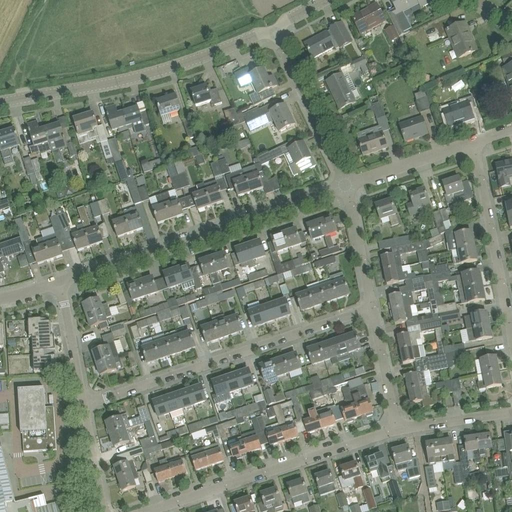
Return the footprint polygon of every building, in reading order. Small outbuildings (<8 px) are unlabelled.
[(391,0),(396,8),(399,15),(419,5),(421,8),(431,3),(429,0),(391,0)] [(386,21),(377,4),(352,18),(361,35),(386,21)] [(398,19),(392,22),(398,34),(399,37),(410,32),(409,31),(405,32),(404,31),(398,19)] [(326,32),(304,43),(312,59),(334,48),(351,39),(343,23),(330,30),(331,31),(327,33),(326,32)] [(461,58),(477,51),(473,41),(471,42),(464,24),(447,31),(451,40),(453,39),(461,58)] [(399,39),(399,38),(393,27),(385,31),(392,42),(394,41),(399,51),(404,48),(399,39)] [(354,71),(366,65),(363,57),(350,64),(354,71)] [(511,65),(503,69),(511,95),(511,65)] [(242,87),(253,82),(263,103),(276,96),(273,88),(277,86),(273,77),(268,80),(264,70),(251,76),(248,69),(236,75),(242,87)] [(472,71),(466,73),(468,78),(472,80),(473,77),(478,79),(481,75),(475,72),(472,71)] [(433,78),(423,74),(421,80),(430,84),(433,78)] [(339,110),(355,103),(342,75),(326,82),(339,110)] [(213,107),(223,104),(218,90),(209,93),(207,86),(191,91),(196,107),(211,103),(213,107)] [(415,95),(417,101),(416,101),(420,113),(432,109),(428,97),(427,98),(425,92),(415,95)] [(161,117),(180,111),(176,96),(156,102),(161,117)] [(470,110),(475,108),(476,108),(473,96),(460,101),(461,105),(443,111),(448,127),(473,119),(470,110)] [(373,107),(377,120),(385,117),(381,103),(373,107)] [(117,106),(106,109),(113,132),(118,130),(119,133),(129,130),(128,127),(123,113),(119,114),(117,106)] [(270,106),(256,113),(255,110),(243,115),(251,132),(274,121),(279,132),(295,125),(286,106),(273,112),(270,106)] [(123,113),(128,127),(134,125),(136,133),(145,130),(144,126),(151,124),(147,111),(141,113),(139,108),(123,113)] [(225,113),(230,129),(241,125),(235,109),(225,113)] [(98,128),(93,113),(73,120),(77,131),(76,131),(78,137),(87,134),(89,141),(95,139),(97,145),(101,143),(97,128),(98,128)] [(197,137),(191,118),(183,121),(188,140),(197,137)] [(423,118),(400,126),(405,142),(428,134),(423,118)] [(31,155),(38,153),(36,148),(50,143),(45,128),(40,130),(37,122),(27,126),(34,146),(29,148),(31,155)] [(53,151),(68,146),(67,144),(73,142),(69,128),(62,130),(60,124),(45,128),(50,143),(53,151)] [(11,156),(9,150),(21,146),(15,129),(0,134),(0,149),(3,158),(11,156)] [(382,133),(368,138),(358,141),(363,156),(387,148),(382,133)] [(116,139),(108,142),(113,158),(119,156),(121,155),(116,139)] [(101,143),(106,160),(113,158),(108,142),(108,141),(101,143)] [(291,143),(258,159),(261,166),(290,152),(295,163),(289,166),(294,177),(315,167),(304,143),(294,148),(291,143)] [(195,157),(196,158),(202,155),(200,148),(188,152),(191,159),(195,157)] [(205,163),(202,155),(196,158),(198,166),(205,163)] [(30,158),(23,160),(29,176),(36,174),(32,161),(31,162),(30,158)] [(39,159),(32,161),(36,174),(41,172),(43,172),(39,159)] [(243,170),(251,193),(263,189),(261,181),(267,179),(261,167),(261,166),(258,159),(254,161),(256,166),(243,170)] [(218,163),(223,176),(230,174),(226,160),(225,161),(220,162),(218,163)] [(121,162),(116,164),(122,182),(127,180),(134,178),(132,170),(128,172),(124,161),(123,161),(121,162)] [(501,189),(509,187),(508,178),(511,177),(511,162),(496,165),(501,189)] [(178,176),(183,189),(190,187),(183,163),(175,166),(179,176),(178,176)] [(215,179),(223,176),(218,163),(211,165),(215,179)] [(149,164),(142,166),(144,173),(151,171),(149,164)] [(238,197),(251,193),(243,170),(243,171),(226,177),(230,191),(235,189),(238,197)] [(36,174),(29,176),(33,187),(39,185),(38,181),(36,174)] [(176,192),(183,189),(178,176),(171,178),(176,192)] [(136,205),(143,203),(138,190),(134,178),(127,180),(136,205)] [(459,178),(443,183),(447,195),(445,196),(448,205),(456,202),(455,197),(472,191),(468,181),(461,183),(459,178)] [(203,184),(211,207),(223,203),(216,182),(204,186),(204,184),(203,184)] [(198,211),(211,207),(203,184),(197,186),(199,194),(193,196),(198,211)] [(72,187),(64,190),(64,191),(66,197),(66,198),(74,195),(72,187)] [(138,190),(143,203),(150,200),(145,187),(138,190)] [(412,200),(407,202),(410,213),(412,217),(418,215),(425,212),(424,210),(431,207),(429,202),(428,197),(425,189),(411,194),(412,200)] [(163,195),(171,220),(184,216),(179,201),(172,203),(169,193),(163,195)] [(158,225),(171,220),(163,195),(156,197),(160,207),(152,210),(158,225)] [(0,211),(5,210),(5,211),(11,209),(8,200),(0,202),(0,211)] [(98,203),(103,216),(110,214),(105,201),(98,203)] [(388,218),(391,227),(400,224),(391,201),(375,207),(380,221),(388,218)] [(95,219),(103,216),(98,203),(91,205),(95,219)] [(84,207),(78,210),(82,221),(83,225),(91,247),(103,243),(102,239),(100,233),(99,230),(98,228),(92,230),(88,219),(84,207)] [(126,219),(131,234),(144,229),(137,208),(123,213),(126,219)] [(58,217),(66,239),(73,237),(65,214),(63,215),(62,210),(56,212),(58,216),(58,217)] [(440,212),(443,223),(449,221),(445,210),(440,212)] [(440,212),(433,214),(438,229),(440,235),(441,235),(447,233),(446,231),(443,223),(440,212)] [(56,235),(43,239),(51,261),(63,257),(58,242),(66,239),(58,217),(50,219),(56,235)] [(325,236),(325,237),(329,249),(334,248),(330,235),(337,233),(332,218),(320,222),(325,236)] [(22,219),(15,221),(18,230),(21,238),(22,243),(30,241),(25,228),(22,219)] [(118,238),(131,234),(126,219),(113,223),(118,238)] [(312,241),(325,237),(325,236),(320,222),(308,226),(312,241)] [(78,252),(91,247),(83,225),(77,227),(80,234),(73,236),(78,252)] [(284,234),(289,249),(301,245),(296,230),(284,234)] [(461,234),(456,235),(456,236),(457,242),(459,250),(475,247),(472,232),(461,234)] [(273,242),(268,244),(272,254),(289,249),(284,234),(279,236),(278,234),(273,236),(273,238),(272,238),(273,242)] [(428,241),(425,242),(427,250),(430,249),(431,248),(444,242),(441,235),(440,235),(432,239),(428,241)] [(391,249),(398,248),(412,245),(410,236),(379,243),(380,251),(391,249)] [(15,240),(2,244),(5,252),(6,256),(24,249),(22,243),(21,238),(15,240)] [(33,250),(38,265),(51,261),(43,239),(37,241),(39,248),(33,250)] [(248,246),(253,261),(265,257),(260,242),(248,246)] [(398,248),(400,255),(417,252),(420,264),(422,264),(429,262),(428,255),(425,242),(412,245),(398,248)] [(255,268),(253,261),(248,246),(236,250),(242,269),(249,267),(250,270),(255,268)] [(334,248),(329,249),(331,255),(340,252),(338,246),(334,248)] [(460,257),(453,258),(455,264),(461,263),(462,264),(477,261),(475,247),(459,250),(460,257)] [(320,253),(321,258),(331,255),(329,249),(320,253)] [(212,258),(217,273),(229,269),(224,254),(212,258)] [(25,255),(18,258),(21,268),(29,265),(25,255)] [(392,255),(381,257),(384,271),(402,268),(400,255),(393,257),(392,255)] [(325,264),(326,266),(336,263),(334,257),(326,260),(327,263),(325,264)] [(212,258),(200,262),(205,277),(210,276),(213,286),(214,289),(212,289),(214,294),(214,295),(217,294),(222,292),(223,292),(222,289),(221,286),(220,284),(220,283),(217,273),(212,258)] [(293,261),(296,270),(306,267),(303,258),(293,261)] [(317,269),(326,266),(325,264),(327,263),(326,260),(315,264),(317,269)] [(280,262),(274,264),(278,276),(283,275),(283,274),(291,272),(296,270),(293,261),(284,264),(281,265),(280,262)] [(296,270),(291,272),(293,277),(312,271),(310,265),(306,267),(296,270)] [(431,276),(450,272),(448,265),(435,267),(434,265),(430,266),(430,269),(431,276)] [(176,270),(181,285),(183,291),(196,287),(197,290),(202,288),(201,283),(195,285),(189,266),(176,270)] [(402,268),(384,271),(387,285),(398,283),(405,281),(406,287),(412,286),(426,283),(425,277),(425,276),(416,278),(415,274),(412,275),(409,275),(408,272),(403,273),(402,268)] [(169,289),(181,285),(176,270),(164,274),(169,289)] [(257,274),(259,280),(268,277),(266,270),(257,274)] [(463,276),(456,277),(457,281),(459,291),(482,286),(479,271),(463,275),(463,276)] [(450,272),(431,276),(433,282),(433,284),(438,283),(449,281),(451,280),(451,278),(450,272)] [(250,283),(259,280),(257,274),(248,277),(250,283)] [(280,282),(278,276),(265,280),(267,286),(280,282)] [(141,282),(146,298),(158,294),(153,278),(141,282)] [(231,283),(221,286),(222,289),(223,292),(224,291),(233,288),(241,286),(239,280),(231,283)] [(253,284),(255,291),(265,287),(262,281),(253,284)] [(311,290),(327,285),(326,281),(310,286),(311,290)] [(333,285),(338,299),(350,296),(345,281),(333,285)] [(130,292),(124,294),(128,303),(129,308),(135,306),(134,302),(146,298),(141,282),(135,284),(134,282),(129,284),(129,286),(128,287),(130,292)] [(412,286),(406,287),(408,293),(412,292),(412,293),(414,293),(427,290),(430,303),(436,302),(433,284),(433,282),(426,283),(412,286)] [(246,294),(255,291),(253,284),(238,290),(241,299),(247,297),(246,294)] [(286,285),(281,286),(283,295),(289,293),(286,285)] [(321,288),(326,303),(338,299),(333,285),(321,288)] [(482,286),(459,291),(462,305),(468,304),(475,303),(485,301),(482,286)] [(212,288),(204,291),(206,297),(214,294),(212,289),(212,288)] [(309,292),(314,307),(326,303),(321,288),(309,292)] [(121,306),(128,303),(124,294),(123,294),(122,289),(116,291),(121,306)] [(222,292),(217,294),(219,302),(229,299),(235,297),(234,291),(227,293),(223,295),(222,292)] [(302,311),(314,307),(309,292),(297,296),(302,311)] [(391,304),(389,304),(390,310),(392,309),(392,311),(411,307),(414,306),(412,293),(412,292),(408,293),(400,294),(399,295),(389,297),(391,304)] [(186,298),(188,304),(197,301),(195,294),(186,298)] [(206,297),(205,297),(206,301),(207,300),(208,303),(206,304),(207,306),(218,303),(219,302),(217,294),(214,295),(214,294),(206,297)] [(170,309),(178,307),(188,304),(186,298),(176,301),(175,298),(168,300),(170,309)] [(84,305),(88,317),(110,309),(108,304),(102,306),(100,300),(84,305)] [(206,301),(197,304),(198,309),(207,306),(206,304),(208,303),(207,300),(206,301)] [(273,305),(278,319),(291,315),(286,301),(273,305)] [(392,312),(391,312),(392,317),(393,317),(395,324),(406,322),(407,328),(420,326),(440,322),(439,315),(437,307),(436,302),(430,303),(431,308),(433,316),(413,320),(411,307),(392,311),(392,312)] [(437,307),(439,315),(458,311),(456,303),(438,307),(437,307)] [(167,304),(149,310),(150,313),(152,312),(153,315),(157,314),(169,310),(170,309),(169,309),(167,304)] [(261,309),(266,324),(278,319),(273,305),(261,309)] [(170,316),(171,319),(181,315),(183,320),(190,318),(187,307),(179,310),(178,307),(170,309),(169,310),(170,313),(171,312),(172,315),(170,316)] [(113,317),(110,309),(88,317),(92,328),(100,326),(101,331),(109,328),(107,319),(113,317)] [(254,328),(266,324),(261,309),(249,313),(254,328)] [(143,319),(153,315),(152,312),(150,313),(149,310),(141,313),(143,319)] [(160,322),(171,319),(170,316),(172,315),(171,312),(170,313),(169,310),(157,314),(160,322)] [(458,311),(439,315),(440,322),(440,324),(461,320),(459,311),(458,311)] [(464,317),(467,330),(490,326),(487,313),(472,316),(464,317)] [(214,325),(219,340),(231,336),(226,321),(224,316),(212,320),(214,325)] [(146,320),(148,326),(158,323),(156,317),(146,320)] [(226,321),(231,336),(243,331),(238,317),(226,321)] [(28,324),(29,330),(51,329),(51,328),(48,328),(48,324),(51,323),(51,322),(50,322),(50,320),(41,320),(29,320),(29,324),(28,324)] [(139,330),(148,326),(146,320),(137,324),(139,330)] [(440,322),(420,326),(422,333),(435,330),(437,343),(443,342),(440,322)] [(110,328),(112,334),(126,329),(124,323),(110,328)] [(207,344),(219,340),(214,325),(202,329),(207,344)] [(141,337),(137,326),(131,328),(135,339),(141,337)] [(492,338),(490,326),(467,330),(469,342),(477,341),(492,338)] [(29,338),(32,338),(55,337),(55,336),(52,336),(51,329),(29,330),(29,338)] [(94,353),(97,365),(120,357),(115,343),(115,342),(115,340),(128,335),(126,329),(112,334),(102,337),(105,346),(107,345),(108,349),(94,353)] [(167,341),(172,356),(183,352),(179,337),(177,332),(165,336),(167,341)] [(179,337),(183,352),(195,348),(190,333),(179,337)] [(408,334),(398,336),(400,351),(418,347),(417,341),(421,340),(420,333),(409,336),(408,334)] [(344,338),(349,353),(360,349),(355,334),(344,338)] [(32,338),(33,347),(52,346),(52,345),(55,345),(55,337),(32,338)] [(332,342),(337,357),(349,353),(344,338),(332,342)] [(155,345),(160,360),(172,356),(167,341),(155,345)] [(320,346),(325,361),(331,359),(333,366),(339,364),(337,357),(332,342),(320,346)] [(148,364),(160,360),(155,345),(143,349),(148,364)] [(446,355),(465,351),(464,345),(451,347),(451,346),(445,348),(446,355)] [(34,352),(34,355),(55,354),(55,351),(55,350),(52,350),(52,346),(33,347),(33,352),(34,352)] [(313,366),(325,361),(320,346),(308,351),(313,366)] [(400,351),(403,364),(421,361),(418,347),(400,351)] [(465,351),(446,355),(447,362),(448,369),(452,368),(454,366),(453,362),(467,359),(465,351)] [(138,365),(134,352),(128,354),(132,367),(138,365)] [(33,358),(34,364),(53,363),(53,358),(56,358),(56,357),(55,357),(55,354),(34,355),(34,358),(33,358)] [(284,358),(289,374),(301,369),(296,354),(284,358)] [(446,355),(424,359),(425,366),(447,362),(446,355)] [(121,363),(120,357),(97,365),(101,376),(117,371),(115,365),(121,363)] [(476,362),(478,376),(499,372),(496,357),(481,361),(476,362)] [(272,362),(278,377),(289,374),(284,358),(272,362)] [(265,382),(278,377),(272,362),(260,367),(265,382)] [(447,362),(425,366),(426,372),(430,372),(448,369),(447,362)] [(56,363),(53,363),(34,364),(34,373),(57,371),(56,363)] [(354,375),(355,377),(366,374),(364,368),(360,369),(355,371),(355,372),(355,371),(356,374),(354,375)] [(236,375),(241,390),(254,386),(248,370),(236,375)] [(343,375),(345,381),(355,377),(354,375),(356,374),(355,371),(355,372),(355,371),(343,375)] [(423,372),(406,376),(408,390),(426,386),(423,372)] [(502,386),(499,372),(478,376),(479,384),(477,384),(479,391),(502,386)] [(224,379),(230,394),(241,390),(236,375),(224,379)] [(332,385),(329,386),(330,389),(335,388),(346,384),(345,381),(343,375),(331,379),(331,380),(332,379),(333,382),(331,383),(332,385)] [(305,388),(295,391),(297,397),(310,393),(329,386),(332,385),(331,383),(333,382),(332,379),(331,380),(331,379),(321,383),(319,377),(311,379),(313,385),(305,388)] [(361,378),(348,383),(351,390),(352,395),(359,417),(366,415),(366,417),(372,415),(372,413),(373,413),(369,401),(366,390),(363,386),(364,386),(361,378)] [(217,398),(230,394),(224,379),(212,383),(217,398)] [(451,382),(453,393),(462,391),(459,380),(451,382)] [(445,395),(453,393),(451,382),(436,385),(437,391),(444,389),(445,395)] [(189,391),(194,406),(206,401),(201,386),(189,391)] [(331,395),(332,395),(330,389),(329,386),(310,393),(313,400),(331,394),(331,395)] [(426,386),(408,390),(411,404),(422,402),(423,408),(434,406),(433,399),(430,399),(430,397),(428,397),(426,386)] [(24,453),(56,451),(54,408),(45,409),(44,389),(19,391),(21,434),(22,434),(24,453)] [(178,395),(182,410),(188,408),(194,406),(189,391),(178,395)] [(264,393),(269,406),(285,401),(283,395),(274,398),(272,391),(264,393)] [(287,400),(291,399),(297,397),(295,391),(285,394),(287,400)] [(178,395),(166,399),(171,414),(173,420),(185,416),(182,410),(178,395)] [(341,406),(336,408),(340,420),(344,418),(345,422),(347,421),(347,423),(353,421),(352,420),(359,417),(352,395),(345,397),(348,407),(342,409),(341,406)] [(297,397),(291,399),(292,402),(294,406),(295,409),(296,412),(302,411),(297,397)] [(159,418),(171,414),(166,399),(154,403),(159,418)] [(264,401),(257,404),(259,410),(260,412),(267,410),(264,401)] [(255,414),(259,413),(260,412),(259,410),(257,404),(226,414),(228,420),(236,418),(236,420),(243,418),(255,414)] [(143,424),(145,424),(144,423),(148,422),(148,423),(150,422),(145,406),(138,409),(143,424)] [(281,406),(274,408),(277,417),(279,424),(281,429),(285,442),(298,437),(297,433),(298,433),(294,422),(293,418),(286,420),(283,413),(282,410),(281,406)] [(331,407),(316,412),(322,429),(336,425),(335,421),(340,420),(336,408),(331,409),(331,407)] [(274,408),(267,410),(270,419),(277,417),(274,408)] [(304,422),(307,430),(308,434),(322,429),(316,412),(315,410),(309,412),(311,419),(304,422)] [(9,414),(0,414),(0,425),(9,425),(9,414)] [(110,435),(126,430),(130,428),(126,416),(106,423),(108,429),(107,430),(108,435),(110,435)] [(258,423),(261,432),(266,430),(262,417),(257,419),(258,423)] [(257,419),(252,421),(255,432),(256,434),(261,432),(258,423),(257,419)] [(201,429),(202,428),(211,425),(210,420),(201,423),(202,426),(200,426),(201,429)] [(218,427),(221,438),(223,442),(228,440),(226,434),(225,430),(238,425),(236,420),(218,427)] [(148,422),(144,423),(145,424),(149,439),(155,437),(151,423),(148,424),(148,423),(148,422)] [(192,435),(199,433),(203,432),(202,428),(201,429),(200,426),(202,426),(201,423),(189,427),(191,435),(192,435)] [(186,427),(176,430),(178,437),(188,433),(186,427)] [(199,433),(201,438),(213,434),(215,440),(221,438),(218,427),(203,432),(199,433)] [(267,434),(268,437),(271,446),(285,442),(281,429),(267,434)] [(126,430),(110,435),(114,447),(130,442),(126,430)] [(176,430),(167,434),(169,440),(178,437),(176,430)] [(482,437),(477,437),(481,458),(486,457),(485,451),(492,450),(495,471),(501,469),(500,455),(498,441),(491,442),(490,435),(488,436),(488,433),(482,434),(482,437)] [(140,442),(142,449),(143,451),(159,446),(155,437),(149,439),(140,442)] [(465,439),(467,453),(474,452),(475,464),(481,463),(481,458),(477,437),(465,439)] [(237,445),(229,448),(233,459),(234,458),(235,460),(241,459),(240,456),(247,454),(244,443),(242,438),(236,440),(237,445)] [(257,438),(244,443),(247,454),(261,450),(260,447),(257,438)] [(162,445),(163,450),(177,446),(175,441),(162,445)] [(442,462),(443,464),(450,463),(455,462),(452,441),(439,443),(442,462)] [(436,465),(443,464),(442,462),(439,443),(427,445),(430,467),(436,466),(436,465)] [(204,449),(210,466),(224,462),(218,444),(204,449)] [(143,451),(144,454),(147,462),(151,460),(150,455),(156,452),(163,450),(162,445),(159,446),(143,451)] [(409,448),(393,451),(397,466),(398,472),(407,470),(409,475),(410,479),(420,477),(420,472),(418,459),(412,460),(409,448)] [(117,475),(119,480),(137,474),(132,458),(144,454),(143,451),(142,449),(130,453),(130,452),(117,456),(121,465),(114,467),(115,469),(113,470),(114,475),(117,475)] [(195,471),(210,466),(204,449),(190,453),(193,459),(192,460),(195,471)] [(0,511),(59,511),(58,503),(47,506),(44,497),(37,499),(16,504),(2,450),(0,450),(0,511)] [(501,469),(495,471),(496,479),(510,477),(506,454),(500,455),(501,469)] [(371,474),(378,471),(382,481),(383,484),(391,481),(382,455),(367,460),(371,474)] [(471,479),(468,457),(461,458),(462,463),(464,481),(471,479)] [(168,464),(172,479),(186,474),(181,459),(168,464)] [(159,483),(172,479),(168,464),(166,460),(160,462),(162,470),(155,472),(159,483)] [(356,463),(341,469),(344,478),(345,482),(347,488),(354,486),(356,490),(364,487),(360,478),(361,477),(356,463)] [(464,481),(462,463),(453,464),(456,485),(464,484),(464,481)] [(425,469),(428,481),(429,489),(436,488),(433,467),(425,469)] [(149,470),(143,472),(147,483),(153,482),(149,470)] [(316,477),(319,486),(319,488),(317,488),(320,497),(336,492),(334,484),(330,472),(316,477)] [(487,474),(483,475),(484,484),(492,483),(491,473),(487,474)] [(139,479),(137,474),(119,480),(123,492),(135,488),(133,481),(139,479)] [(471,479),(464,481),(465,484),(465,488),(470,487),(470,485),(478,484),(477,477),(471,479)] [(288,486),(293,499),(294,505),(303,502),(304,505),(310,503),(308,494),(303,481),(288,486)] [(394,503),(403,500),(398,482),(389,485),(394,503)] [(54,493),(52,484),(39,487),(41,497),(54,493)] [(259,504),(261,511),(267,511),(269,511),(267,508),(275,505),(276,511),(281,511),(283,511),(281,503),(277,490),(261,495),(264,502),(259,504)] [(370,511),(377,509),(371,490),(363,492),(370,511)] [(344,494),(337,496),(341,509),(348,506),(344,494)] [(235,504),(237,511),(255,511),(251,498),(235,504)] [(449,502),(437,504),(438,511),(444,511),(450,511),(449,502)]
